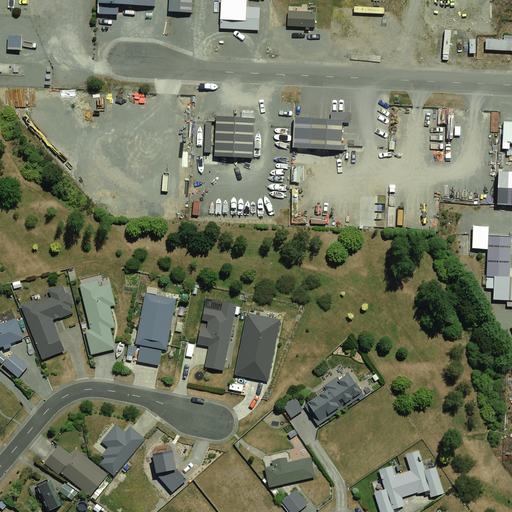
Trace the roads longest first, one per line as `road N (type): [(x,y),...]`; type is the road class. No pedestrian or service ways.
road 1 (residential): [(133,59),(225,72),(511,85)]
road 2 (residential): [(0,466),(43,414),(84,389),(140,396),(209,419)]
